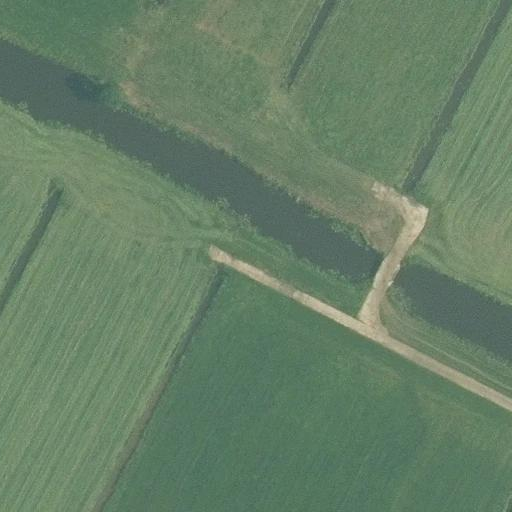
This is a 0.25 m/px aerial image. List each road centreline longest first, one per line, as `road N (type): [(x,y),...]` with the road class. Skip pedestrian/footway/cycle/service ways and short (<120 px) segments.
road 1 (track): [(511,405),(363,329),(416,219),(410,209),(236,106)]
road 2 (track): [(363,329),(240,267)]
